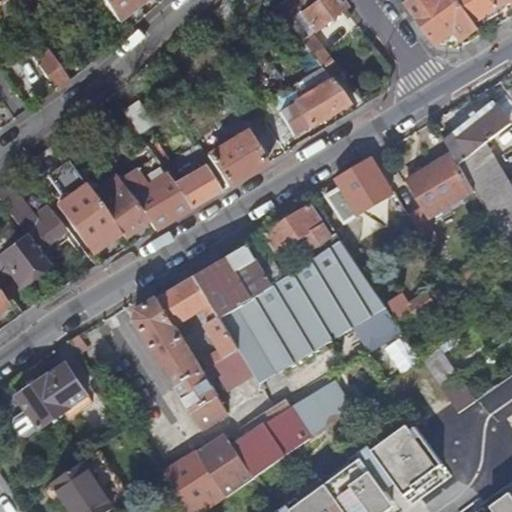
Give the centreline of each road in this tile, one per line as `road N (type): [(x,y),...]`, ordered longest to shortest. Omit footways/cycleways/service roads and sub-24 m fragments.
road 1 (residential): [(435,87),(0,359)]
road 2 (unknown): [(96,293),(186,434),(229,421),(323,361)]
road 3 (residential): [(0,158),(195,0)]
